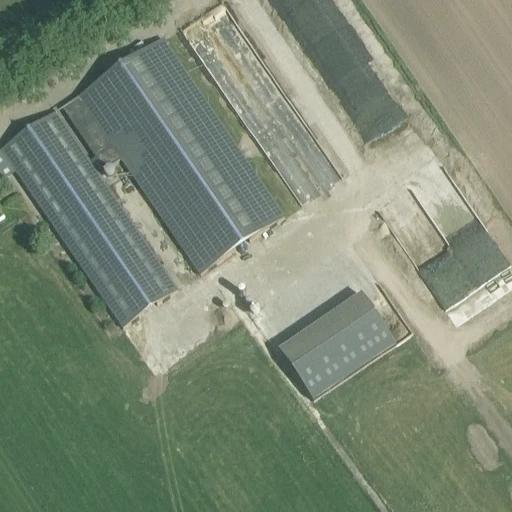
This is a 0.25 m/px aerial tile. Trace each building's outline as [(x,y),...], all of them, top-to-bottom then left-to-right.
[(358,127),(393,103),(321,2),(301,16),(306,23),(305,24),(301,18),(288,27),(358,127)] [(222,15),(190,32),(217,82),(240,70),(236,63),(245,58),(222,15)] [(285,220),(175,58),(163,42),(62,111),(96,161),(91,164),(57,115),(0,153),(0,181),(3,186),(17,176),(123,331),(183,290),(170,269),(165,273),(99,177),(120,162),(199,279),(285,220)] [(511,291),(511,273),(464,194),(428,215),(474,291),(444,309),(454,326),(511,291)] [(406,219),(391,229),(441,308),(472,289),(457,265),(442,275),(434,262),(432,263),(426,253),(435,248),(421,226),(414,230),(406,219)] [(270,356),(306,408),(390,351),(354,298),(270,356)]
